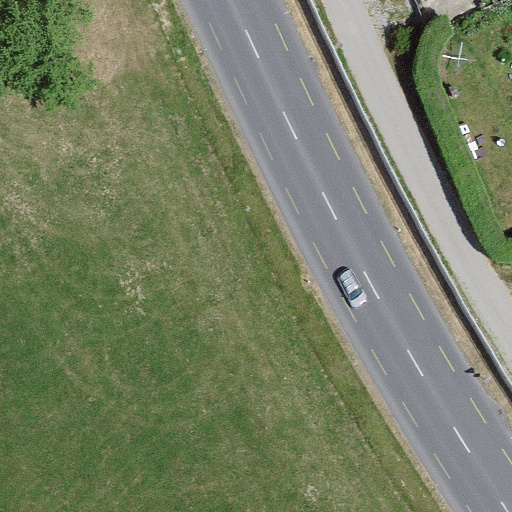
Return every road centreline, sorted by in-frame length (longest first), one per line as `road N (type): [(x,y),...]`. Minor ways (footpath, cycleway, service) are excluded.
road 1 (secondary): [(509,511),(326,202),(231,0)]
road 2 (unclassified): [(345,0),(411,162),(511,332)]
